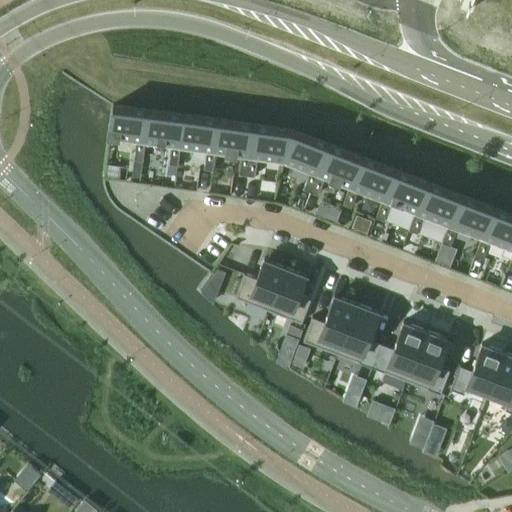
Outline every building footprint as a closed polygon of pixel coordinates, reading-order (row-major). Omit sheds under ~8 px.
[(148,114),(148,110),(112,104),(108,137),(136,141),(133,158),(142,160),(145,142),(144,142),(148,114)] [(183,118),(183,115),(148,110),(148,114),(144,142),(145,142),(171,146),(168,163),(177,165),(180,147),(179,147),(183,118)] [(218,123),(218,120),(183,115),(183,118),(179,147),(180,147),(206,151),(203,169),(212,170),(215,152),(214,152),(218,123)] [(253,128),(253,125),(218,120),(218,123),(214,152),(215,152),(241,156),(238,173),(246,175),(253,128)] [(291,134),(293,130),(253,125),(253,128),(246,175),(254,176),(257,158),(284,162),(291,134)] [(327,148),(328,144),(293,130),(291,134),(284,162),(309,172),(303,188),(310,191),(327,148)] [(360,161),(361,157),(328,144),(327,148),(310,191),(318,194),(324,177),(349,187),(350,187),(360,161)] [(393,173),(394,169),(361,157),(360,161),(350,187),(349,187),(342,204),(351,207),(357,190),(382,200),(383,200),(393,173)] [(426,186),(427,182),(394,169),(393,173),(383,200),(382,200),(375,216),(384,220),(390,203),(415,212),(416,213),(426,186)] [(459,199),(460,195),(427,182),(426,186),(416,213),(415,212),(408,229),(417,232),(423,216),(448,225),(449,226),(459,199)] [(259,183),(256,197),(273,200),(275,185),(259,183)] [(492,212),(494,208),(460,195),(459,199),(449,226),(448,225),(441,242),(450,245),(456,228),(481,238),(482,238),(492,212)] [(511,214),(494,208),(492,212),(482,238),(481,238),(474,255),(483,258),(489,241),(511,250),(511,214)] [(238,289),(235,296),(268,309),(284,267),(263,258),(256,278),(244,273),(238,289)] [(284,267),(268,309),(301,322),(310,298),(298,294),(305,275),(284,267)] [(217,268),(210,279),(220,282),(224,271),(217,268)] [(312,316),(303,339),(337,353),(356,303),(334,294),(324,321),(312,316)] [(356,303),(337,353),(371,366),(372,366),(381,343),(368,338),(373,326),(378,311),(356,303)] [(381,343),(372,366),(406,379),(425,329),(403,321),(393,347),(381,343)] [(425,329),(406,379),(440,392),(443,383),(449,369),(437,365),(447,338),(425,329)] [(456,373),(450,388),(463,393),(465,389),(486,397),(504,351),(481,343),(471,369),(459,365),(456,373)] [(511,354),(504,351),(486,397),(507,405),(505,409),(511,411),(511,354)]
